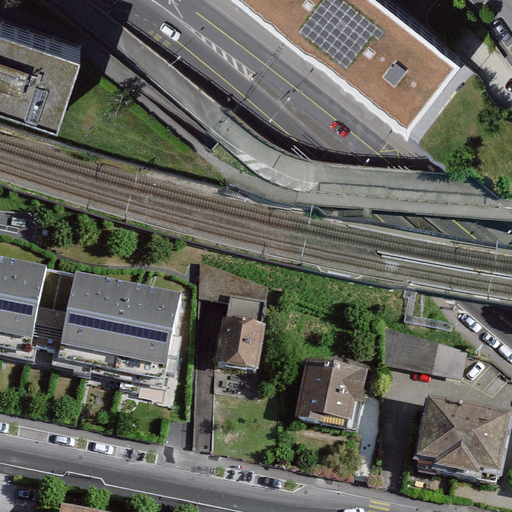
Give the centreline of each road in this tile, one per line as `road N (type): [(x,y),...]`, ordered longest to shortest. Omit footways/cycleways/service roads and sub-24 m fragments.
road 1 (primary): [(236,68),(511,329)]
road 2 (primary): [(511,272),(313,114),(236,68)]
road 3 (tertiary): [(0,448),(315,511)]
